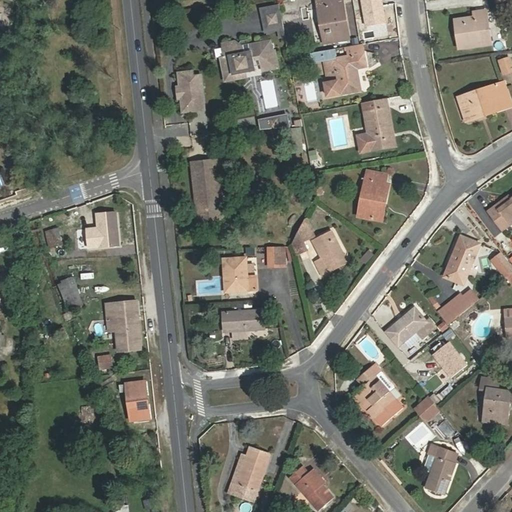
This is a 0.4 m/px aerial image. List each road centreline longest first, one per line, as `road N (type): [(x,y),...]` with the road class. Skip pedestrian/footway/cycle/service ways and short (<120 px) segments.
road 1 (residential): [(313,370),(458,184)]
road 2 (secondary): [(150,169),(173,362)]
road 3 (residential): [(458,184),(425,78),(417,0)]
road 4 (secondary): [(133,0),(150,169)]
road 5 (residential): [(0,219),(150,169)]
road 6 (residential): [(313,370),(206,385),(173,362)]
road 7 (residential): [(408,511),(312,401)]
road 8 (residential): [(175,386),(211,411),(312,401)]
road 9 (secondary): [(175,386),(189,511)]
